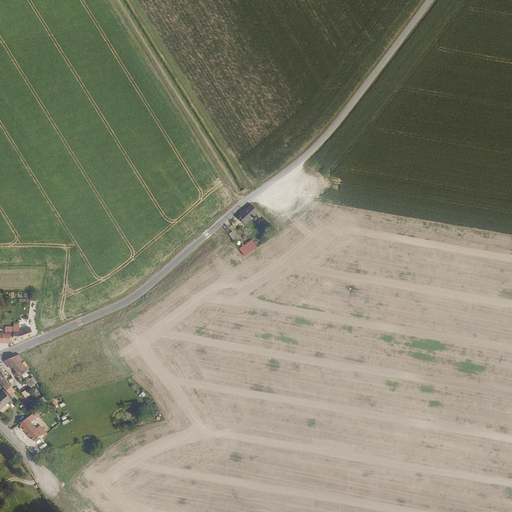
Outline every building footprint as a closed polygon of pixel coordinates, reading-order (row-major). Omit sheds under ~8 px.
[(253,207),(239,217),(244,224),(256,216),(259,220),(261,219),(253,207)] [(231,232),(228,234),(234,243),(237,240),(231,232)] [(251,241),(244,245),(249,252),(256,248),(251,241)] [(244,245),(238,249),(243,256),(249,252),(244,245)] [(12,331),(10,331),(9,333),(9,340),(20,340),(33,336),(31,328),(21,331),(12,331)] [(9,333),(0,332),(0,341),(9,342),(9,340),(9,333)] [(20,353),(7,359),(20,375),(30,367),(27,362),(25,364),(22,360),(23,358),(20,353)] [(30,387),(37,382),(33,376),(25,381),(30,387)] [(25,398),(32,393),(28,388),(21,393),(25,398)] [(11,399),(3,391),(0,393),(0,408),(11,399)] [(27,417),(19,423),(33,438),(34,439),(41,433),(27,417)] [(41,423),(38,426),(43,431),(45,434),(48,431),(41,423)]
